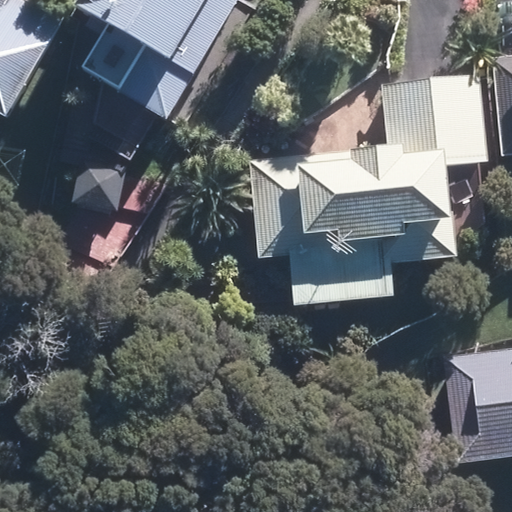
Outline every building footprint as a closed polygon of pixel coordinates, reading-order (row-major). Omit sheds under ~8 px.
[(0,0),(0,102),(21,114),(75,14),(48,0),(0,0)] [(85,0),(83,4),(116,23),(91,67),(181,120),(243,14),(218,0),(85,0)] [(511,54),(495,57),(507,154),(511,153),(511,54)] [(388,139),(249,156),(261,259),(298,254),(305,306),(399,295),(395,265),(466,256),(455,165),(499,159),(488,71),(381,84),(388,139)] [(139,154),(78,151),(75,207),(136,210),(139,154)] [(511,343),(447,352),(462,460),(511,453),(511,343)]
